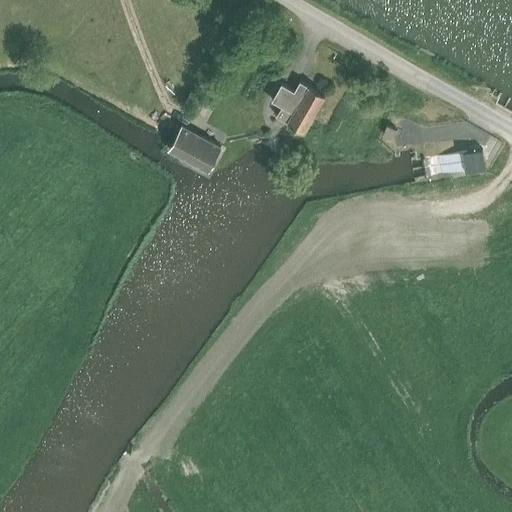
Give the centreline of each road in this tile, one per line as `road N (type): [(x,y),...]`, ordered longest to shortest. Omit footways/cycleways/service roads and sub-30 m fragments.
road 1 (unclassified): [(511,130),(284,0)]
road 2 (track): [(388,209),(483,201),(511,171)]
